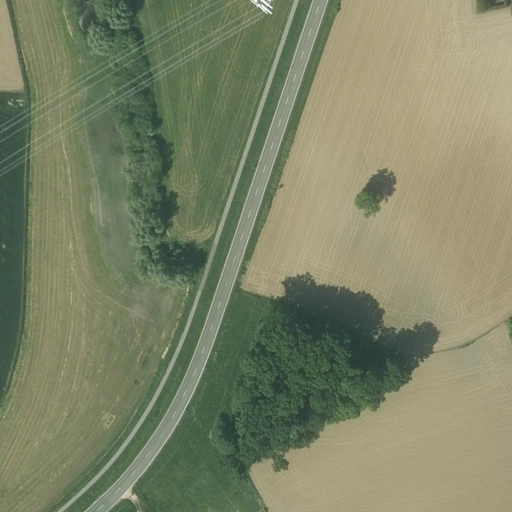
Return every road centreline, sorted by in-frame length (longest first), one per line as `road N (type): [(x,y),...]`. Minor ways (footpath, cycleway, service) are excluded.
road 1 (primary): [(320,0),(206,347)]
road 2 (primary): [(206,347),(152,449),(96,511)]
